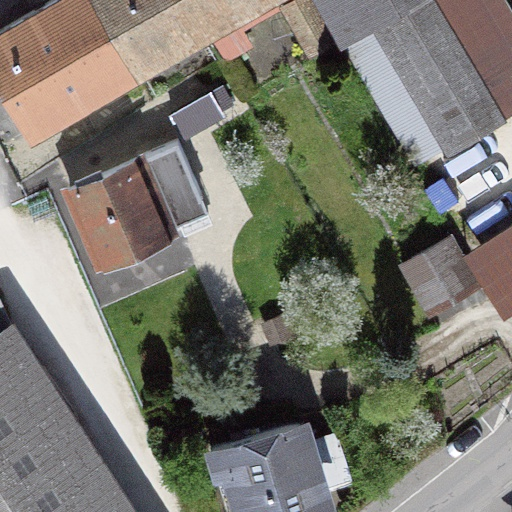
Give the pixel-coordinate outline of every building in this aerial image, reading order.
[(0,66),(34,125),(135,67),(96,0),(48,0),(0,28),(0,66)] [(203,28),(186,0),(96,0),(135,67),(203,28)] [(186,0),(203,28),(219,56),(246,41),(230,13),(252,0),(186,0)] [(310,51),(333,37),(311,0),(291,0),(283,5),(310,51)] [(412,163),(511,105),(511,5),(509,0),(334,0),(348,26),(336,32),(412,163)] [(171,112),(182,133),(230,103),(220,84),(171,112)] [(69,186),(98,253),(169,223),(152,185),(161,182),(171,204),(201,192),(178,138),(69,186)] [(511,219),(465,250),(491,296),(511,282),(511,219)] [(478,282),(450,233),(402,262),(430,310),(478,282)] [(0,323),(8,320),(0,302),(0,323)] [(0,511),(112,511),(0,341),(0,511)] [(212,444),(230,511),(278,511),(326,498),(302,420),(287,422),(212,444)]
